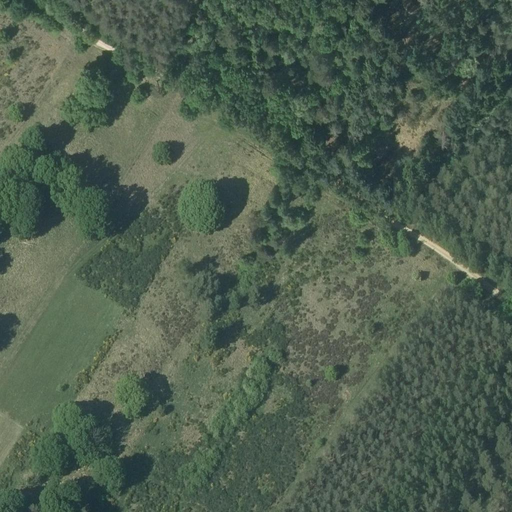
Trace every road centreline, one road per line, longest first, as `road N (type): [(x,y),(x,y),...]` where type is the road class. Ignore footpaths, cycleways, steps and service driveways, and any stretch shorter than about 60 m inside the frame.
road 1 (track): [(511,302),(35,0)]
road 2 (track): [(304,165),(406,13)]
